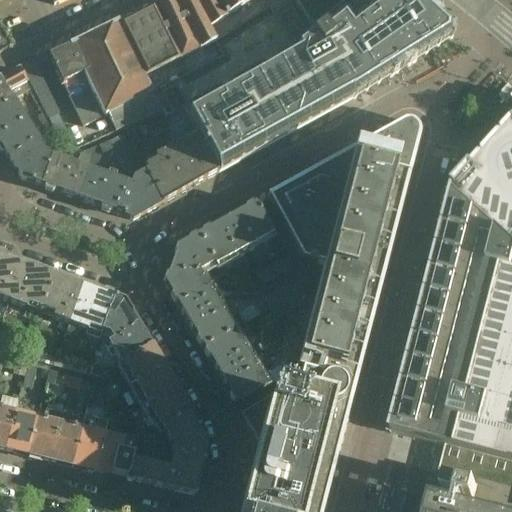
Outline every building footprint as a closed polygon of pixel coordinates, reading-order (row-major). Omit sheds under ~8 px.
[(197,56),(168,0),(163,0),(153,6),(149,8),(178,66),(197,56)] [(187,0),(168,0),(197,56),(214,47),(208,34),(187,0)] [(213,0),(187,0),(208,34),(227,22),(213,0)] [(238,0),(213,0),(227,22),(234,32),(252,20),(246,11),(244,8),(238,0)] [(263,0),(238,0),(244,8),(246,11),(252,20),(269,9),(273,16),(274,15),(263,0)] [(286,0),(263,0),(274,15),(290,5),(286,0)] [(333,0),(286,0),(290,5),(293,3),(310,30),(339,8),(333,0)] [(342,13),(306,42),(352,102),(379,85),(448,42),(451,40),(452,32),(452,31),(452,30),(450,29),(418,0),(416,0),(415,1),(414,0),(382,0),(358,18),(350,25),(342,13)] [(333,0),(339,8),(350,0),(333,0)] [(146,83),(178,66),(149,8),(121,23),(115,26),(138,67),(146,83)] [(115,26),(68,48),(102,119),(105,117),(114,134),(161,112),(146,83),(138,67),(115,26)] [(0,39),(7,51),(10,50),(11,49),(0,32),(0,39)] [(297,55),(186,118),(198,140),(218,175),(244,161),(352,102),(306,42),(295,50),(297,55)] [(47,58),(49,62),(81,129),(102,119),(68,48),(56,54),(47,58)] [(35,65),(24,70),(45,112),(48,118),(52,116),(53,119),(58,117),(58,118),(60,117),(35,65)] [(0,110),(12,102),(15,100),(16,101),(29,92),(25,85),(18,72),(0,81),(0,110)] [(37,141),(12,102),(0,110),(0,149),(7,160),(37,141)] [(50,132),(42,115),(38,118),(44,131),(38,135),(40,138),(50,132)] [(52,116),(48,118),(53,130),(61,124),(58,118),(58,117),(53,119),(52,116)] [(165,128),(168,127),(165,120),(154,124),(161,136),(167,133),(165,128)] [(70,142),(61,124),(53,130),(62,147),(70,142)] [(150,136),(152,140),(161,136),(154,124),(142,130),(141,134),(143,139),(150,136)] [(417,137),(417,136),(417,135),(417,133),(416,131),(416,130),(415,130),(414,128),(413,127),(412,126),(409,125),(407,124),(405,124),(403,124),(402,124),(400,125),(267,198),(302,262),(328,269),(293,402),(346,416),(417,140),(417,137)] [(511,124),(511,125),(510,126),(492,146),(491,146),(471,169),(471,168),(452,189),(453,190),(420,321),(397,408),(391,432),(390,435),(393,435),(398,437),(445,449),(511,465),(511,124)] [(109,144),(111,151),(124,145),(120,139),(109,144)] [(191,190),(218,175),(198,140),(186,147),(185,143),(169,152),(191,190)] [(21,182),(40,189),(51,159),(49,160),(37,141),(7,160),(21,182)] [(111,151),(109,144),(100,148),(103,154),(111,151)] [(77,164),(89,169),(94,155),(96,149),(79,156),(77,164)] [(144,170),(163,205),(191,190),(169,152),(154,160),(156,163),(144,170)] [(97,171),(101,158),(94,155),(89,169),(97,171)] [(40,189),(65,198),(76,202),(88,172),(51,159),(40,189)] [(76,202),(79,203),(113,216),(124,185),(88,172),(76,202)] [(113,216),(120,218),(131,223),(158,208),(141,176),(131,182),(132,182),(130,187),(124,185),(113,216)] [(253,207),(226,221),(246,257),(254,252),(252,248),(272,238),(258,212),(253,207)] [(226,221),(197,237),(213,267),(214,269),(234,259),(236,262),(246,257),(226,221)] [(197,237),(187,243),(177,248),(169,269),(179,274),(193,297),(207,290),(198,275),(213,267),(197,237)] [(22,267),(0,258),(0,301),(8,304),(22,267)] [(291,270),(284,259),(256,275),(262,287),(291,270)] [(52,278),(22,267),(8,304),(25,311),(26,307),(40,312),(52,278)] [(169,269),(163,286),(185,323),(220,302),(214,294),(210,296),(207,290),(193,297),(179,274),(169,269)] [(312,285),(306,276),(253,306),(259,316),(266,312),(301,292),(312,285)] [(83,289),(52,278),(40,312),(53,317),(51,320),(68,327),(83,289)] [(97,341),(100,334),(113,300),(83,289),(68,327),(66,334),(77,338),(80,331),(85,333),(84,336),(86,337),(97,341)] [(273,323),(307,303),(301,292),(266,312),(273,323)] [(149,348),(123,304),(113,300),(100,334),(108,337),(110,341),(105,344),(118,365),(115,367),(115,368),(149,348)] [(185,323),(201,349),(232,331),(221,314),(225,311),(220,302),(185,323)] [(297,340),(289,328),(279,334),(286,347),(297,340)] [(201,349),(218,378),(252,357),(247,348),(244,350),(236,337),(232,331),(201,349)] [(0,347),(0,353),(22,359),(25,346),(20,344),(18,352),(14,351),(16,344),(7,342),(5,349),(0,347)] [(25,346),(22,359),(53,368),(54,362),(53,361),(54,359),(27,351),(28,347),(25,346)] [(116,369),(100,378),(100,379),(109,381),(116,394),(161,368),(149,348),(115,368),(116,369)] [(218,378),(235,406),(266,388),(254,368),(258,366),(252,357),(218,378)] [(0,372),(22,379),(25,366),(3,360),(0,370),(0,372)] [(54,362),(53,368),(84,376),(86,370),(54,362)] [(49,386),(52,373),(25,366),(22,379),(49,386)] [(173,388),(161,368),(116,394),(128,415),(173,388)] [(67,388),(69,378),(63,377),(60,387),(67,388)] [(69,378),(67,388),(76,390),(78,380),(69,378)] [(185,409),(173,388),(128,415),(130,417),(140,410),(151,429),(185,409)] [(259,446),(272,397),(271,397),(240,415),(257,443),(259,446)] [(243,506),(241,511),(320,511),(346,416),(293,402),(272,397),(259,446),(257,443),(241,505),(244,505),(243,506)] [(0,449),(4,451),(15,404),(0,400),(0,449)] [(4,451),(26,456),(35,420),(29,418),(32,408),(15,404),(4,451)] [(202,436),(185,409),(151,429),(158,426),(169,445),(171,455),(203,464),(205,455),(202,436)] [(26,456),(49,462),(60,415),(44,411),(41,422),(35,420),(26,456)] [(49,462),(71,467),(80,431),(73,429),(76,419),(60,415),(49,462)] [(102,437),(105,426),(88,422),(85,432),(80,431),(71,467),(93,472),(102,436),(102,437)] [(137,428),(142,437),(148,434),(143,425),(137,428)] [(93,472),(125,480),(130,460),(135,441),(123,438),(122,442),(102,437),(102,436),(93,472)] [(141,449),(160,453),(162,444),(143,440),(141,449)] [(160,453),(141,449),(139,457),(158,461),(160,453)] [(130,460),(125,480),(131,481),(141,484),(144,485),(149,486),(153,487),(173,492),(192,497),(195,495),(195,492),(196,490),(198,480),(199,477),(202,467),(203,464),(171,455),(161,453),(157,467),(148,465),(135,462),(130,460)] [(429,511),(511,511),(511,492),(439,474),(429,511)] [(401,511),(406,496),(386,491),(386,489),(385,489),(379,510),(378,510),(377,511),(401,511)]
